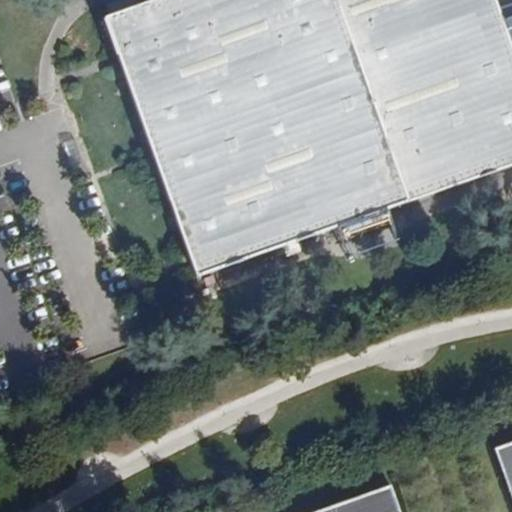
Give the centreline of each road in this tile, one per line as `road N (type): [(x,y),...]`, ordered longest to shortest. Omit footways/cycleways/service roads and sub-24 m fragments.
road 1 (unknown): [(36,356),(91,334),(99,304),(35,140),(11,135),(0,143)]
road 2 (unknown): [(0,370),(36,356),(0,265)]
